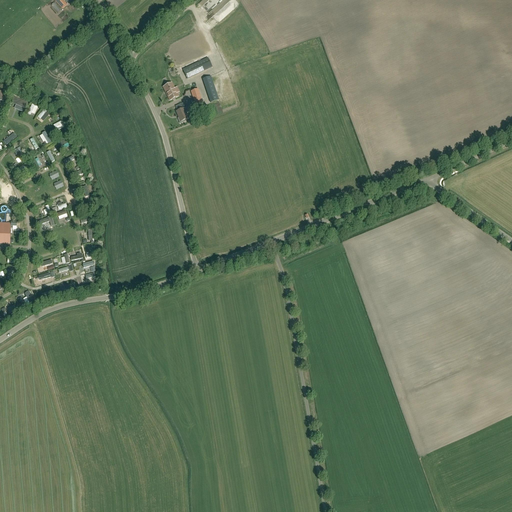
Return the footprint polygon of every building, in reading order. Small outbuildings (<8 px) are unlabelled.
[(62,0),(54,0),(63,9),(67,5),(62,0)] [(200,32),(171,44),(179,65),(209,52),(200,32)] [(187,79),(212,67),(208,58),(183,70),(187,79)] [(203,79),(211,103),(219,101),(211,77),(203,79)] [(173,100),(175,99),(178,97),(176,94),(176,93),(175,90),(175,89),(174,89),(172,84),(163,88),(170,101),(173,100)] [(196,108),(200,107),(203,106),(198,90),(191,92),(195,105),(196,108)] [(27,104),(15,98),(12,103),(25,109),(27,104)] [(179,111),(178,112),(177,112),(180,118),(178,119),(180,124),(185,122),(184,121),(188,119),(184,109),(187,108),(185,103),(176,107),(177,107),(179,111)] [(27,114),(30,115),(31,113),(35,114),(38,107),(31,104),(27,114)] [(43,109),(37,117),(43,122),(49,113),(43,109)] [(63,120),(53,125),(56,131),(66,127),(63,120)] [(13,133),(3,142),(6,146),(17,137),(13,133)] [(49,146),(52,144),(45,133),(42,135),(49,146)] [(36,151),(39,149),(33,139),(30,141),(36,151)] [(59,144),(63,151),(70,147),(66,141),(59,144)] [(13,151),(18,158),(16,160),(18,164),(25,159),(20,153),(22,151),(19,147),(13,151)] [(51,163),(55,161),(50,151),(46,153),(51,163)] [(36,171),(40,169),(39,166),(41,165),(38,158),(34,159),(34,158),(31,159),(36,171)] [(25,164),(17,170),(19,173),(20,172),(22,175),(28,171),(26,168),(28,167),(25,164)] [(49,174),(52,180),(59,176),(56,171),(49,174)] [(53,183),(55,190),(63,187),(61,181),(53,183)] [(65,204),(62,205),(61,202),(56,203),(59,210),(67,207),(65,204)] [(46,227),(53,226),(51,221),(49,221),(48,218),(44,219),(46,227)] [(0,249),(10,250),(10,245),(10,244),(11,226),(13,226),(13,230),(16,230),(16,226),(16,223),(11,223),(0,222),(0,249)] [(93,243),(92,230),(87,230),(87,233),(84,233),(85,238),(83,238),(83,244),(93,243)] [(29,293),(25,295),(31,306),(34,303),(29,293)]
